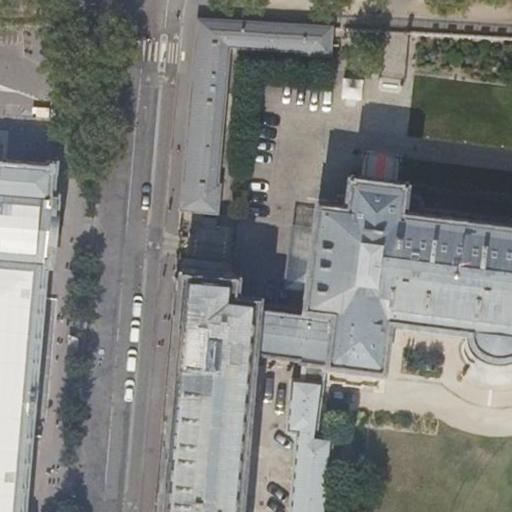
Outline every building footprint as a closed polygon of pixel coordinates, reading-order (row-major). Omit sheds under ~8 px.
[(180,212),(217,215),(219,187),(217,187),(229,49),(301,52),(301,56),(330,58),(332,27),(197,20),(180,212)] [(339,98),(359,99),(360,79),(340,78),(339,98)] [(43,283),(44,269),(49,269),(50,262),(52,263),(55,224),(57,206),(55,206),(56,200),(51,199),(54,166),(49,166),(48,169),(0,164),(0,511),(23,511),(24,510),(25,497),(28,455),(33,403),(34,385),(41,306),(43,283)] [(335,317),(328,374),(382,380),(388,328),(469,338),(470,346),(474,354),(481,360),(491,364),(501,364),(507,362),(511,358),(511,222),(504,222),(419,211),(419,207),(416,201),(412,197),(406,194),(405,192),(403,192),(404,188),(351,182),(350,184),(348,184),(344,212),(316,209),(304,314),(335,317)] [(242,511),(258,361),(295,365),(295,368),(319,371),(319,372),(328,374),(335,317),(304,314),(232,306),(234,287),(182,281),(177,335),(179,335),(166,460),(164,460),(161,496),(163,496),(161,511),(242,511)] [(312,511),(324,403),(297,400),(286,511),(312,511)]
